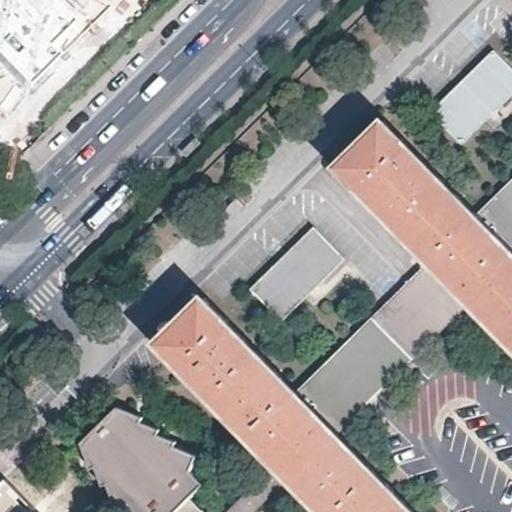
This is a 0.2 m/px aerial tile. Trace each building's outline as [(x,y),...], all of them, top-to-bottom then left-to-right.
[(0,0),(0,63),(26,90),(108,6),(102,0),(0,0)] [(511,90),(511,68),(492,48),(429,110),(460,141),(511,90)] [(511,240),(480,207),(381,107),(331,156),(430,257),(469,297),(511,340),(511,240)] [(511,175),(480,207),(511,240),(511,175)] [(343,256),(312,225),(248,286),(280,318),(343,256)] [(301,383),(340,423),(469,297),(430,257),(301,383)] [(324,511),(428,511),(340,423),(301,383),(202,283),(152,332),(271,459),(289,477),(324,511)] [(167,511),(178,501),(194,485),(181,472),(188,466),(169,447),(166,450),(147,430),(144,433),(126,416),(123,419),(110,406),(66,449),(81,463),(79,465),(94,481),(91,484),(110,503),(106,506),(111,511),(167,511)] [(167,511),(254,511),(289,477),(271,459),(221,511),(194,485),(178,501),(167,511)]
